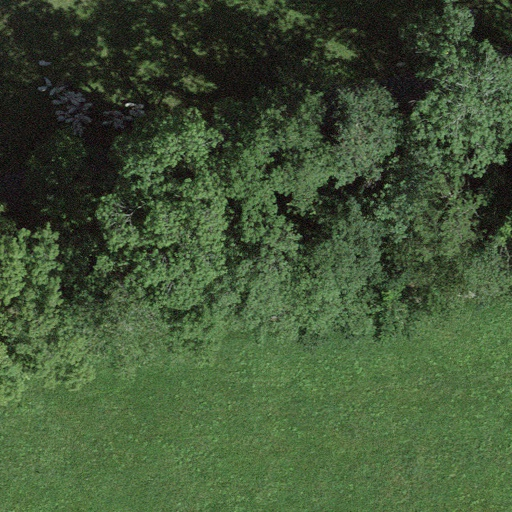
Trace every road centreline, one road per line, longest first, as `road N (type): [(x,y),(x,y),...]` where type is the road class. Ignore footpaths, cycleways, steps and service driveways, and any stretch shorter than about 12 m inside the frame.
road 1 (unclassified): [(0,186),(511,61)]
road 2 (track): [(0,329),(511,285)]
